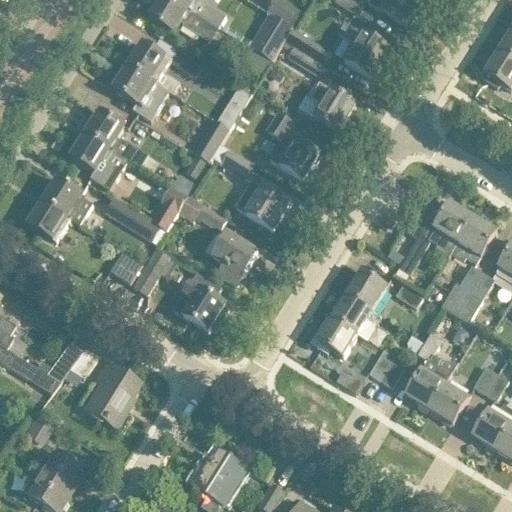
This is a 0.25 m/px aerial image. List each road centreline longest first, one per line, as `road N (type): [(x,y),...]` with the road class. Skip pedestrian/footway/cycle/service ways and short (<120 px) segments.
road 1 (residential): [(245,397),(413,127)]
road 2 (residential): [(204,374),(0,251)]
road 3 (residential): [(0,186),(116,0)]
road 4 (residential): [(432,511),(245,397)]
road 5 (residential): [(116,511),(204,374)]
road 6 (residential): [(413,127),(492,0)]
